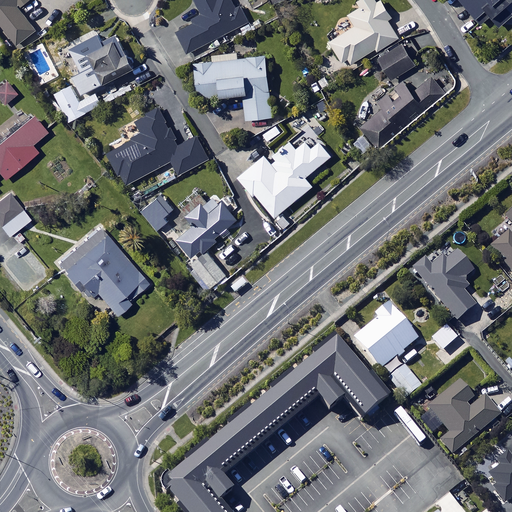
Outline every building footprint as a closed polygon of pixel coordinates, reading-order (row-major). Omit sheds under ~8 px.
[(0,0),(0,22),(17,44),(36,29),(17,4),(22,0),(0,0)] [(239,4),(235,6),(231,0),(194,0),(201,12),(192,17),(194,21),(176,31),(187,52),(248,20),(239,4)] [(353,24),(328,39),(342,61),(347,58),(350,63),(373,48),(375,51),(399,37),(387,19),(393,16),(382,0),(354,0),(358,5),(346,13),(353,24)] [(511,18),(501,5),(506,0),(458,0),(478,24),(488,16),(503,34),(511,25),(511,18)] [(138,75),(114,28),(73,48),(88,76),(76,82),(82,94),(114,77),(119,85),(138,75)] [(403,39),(377,56),(391,79),(417,64),(403,39)] [(218,91),(242,89),(244,118),(273,115),(267,53),(195,61),(198,97),(218,95),(218,91)] [(365,131),(354,140),(362,150),(373,141),(377,145),(447,90),(433,72),(427,76),(419,67),(378,100),(383,107),(360,125),(365,131)] [(4,79),(0,82),(0,102),(1,104),(15,93),(4,79)] [(97,89),(78,100),(69,82),(53,91),(69,120),(103,101),(97,89)] [(133,120),(140,133),(106,151),(124,184),(171,159),(178,173),(210,156),(198,133),(178,144),(156,104),(144,110),(146,113),(133,120)] [(0,177),(2,179),(36,150),(30,144),(47,129),(30,109),(0,134),(0,177)] [(330,156),(307,128),(290,142),(289,140),(271,154),(276,159),(270,164),(263,156),(237,177),(252,196),(254,194),(273,217),(312,186),(304,177),(330,156)] [(163,189),(139,208),(155,229),(179,211),(163,189)] [(0,224),(22,208),(10,192),(0,199),(0,224)] [(193,222),(175,235),(191,256),(238,219),(222,199),(208,209),(200,198),(184,210),(193,222)] [(22,208),(0,224),(0,225),(7,234),(30,217),(22,208)] [(511,235),(501,223),(492,231),(499,239),(489,247),(511,274),(511,209),(504,216),(511,225),(511,235)] [(55,259),(77,289),(82,286),(88,295),(94,290),(112,312),(148,283),(101,223),(55,259)] [(206,250),(189,263),(209,286),(225,273),(206,250)] [(461,281),(472,271),(456,251),(446,260),(442,256),(431,266),(424,257),(411,268),(455,321),(478,301),(461,281)] [(406,319),(403,321),(388,302),(373,314),(376,319),(353,337),(379,370),(395,357),(398,361),(406,354),(404,350),(418,339),(411,330),(414,328),(406,319)] [(457,338),(447,326),(431,338),(442,351),(457,338)] [(166,494),(181,511),(230,511),(222,502),(236,490),(226,478),(320,401),(329,412),(344,400),(362,423),(390,400),(337,335),(166,477),(163,479),(161,484),(163,489),(166,494)] [(405,365),(387,379),(404,398),(420,386),(405,365)] [(465,404),(473,398),(458,380),(427,406),(430,411),(417,422),(429,437),(443,425),(448,432),(438,440),(450,455),(500,415),(484,396),(469,408),(465,404)] [(511,500),(511,453),(510,451),(499,460),(502,465),(490,474),(499,485),(495,488),(507,504),(511,500)]
